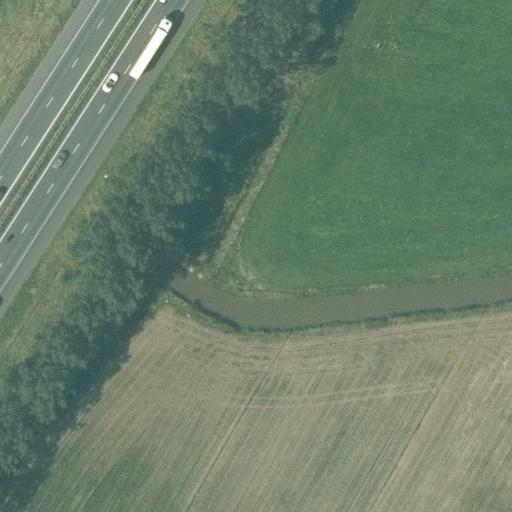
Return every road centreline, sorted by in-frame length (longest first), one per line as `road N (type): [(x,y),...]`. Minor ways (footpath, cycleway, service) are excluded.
road 1 (motorway): [(0,268),(173,0)]
road 2 (motorway): [(114,0),(0,175)]
